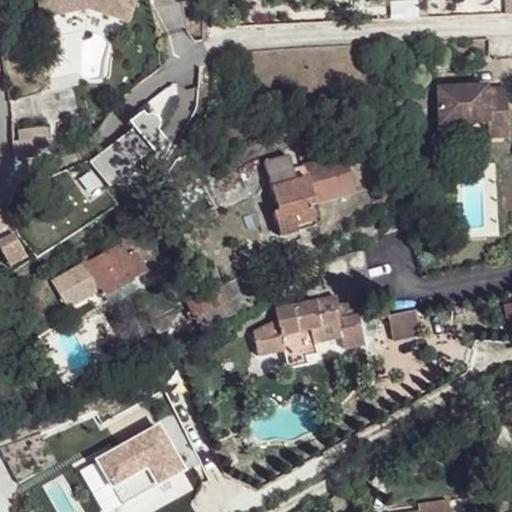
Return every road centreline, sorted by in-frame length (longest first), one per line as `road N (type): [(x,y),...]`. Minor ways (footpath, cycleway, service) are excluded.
road 1 (residential): [(511,29),(235,39),(195,55),(96,143),(7,176)]
road 2 (residential): [(224,511),(511,353)]
road 3 (residential): [(302,501),(511,380)]
